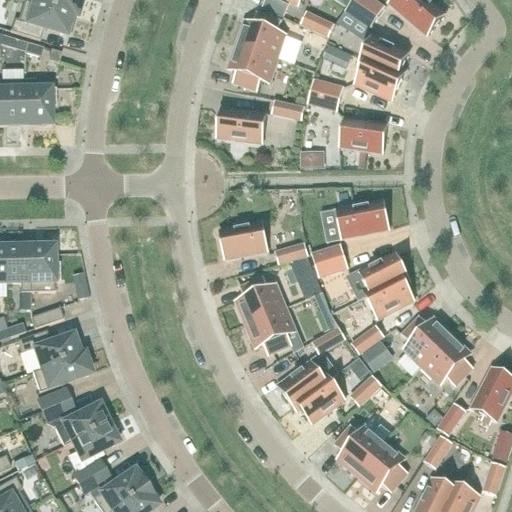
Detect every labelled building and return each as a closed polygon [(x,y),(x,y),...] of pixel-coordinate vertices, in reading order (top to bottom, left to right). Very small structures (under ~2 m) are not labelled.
[(76,20),(76,19),(81,0),(24,0),(24,3),(75,19),(75,20),(76,20)] [(270,0),(266,0),(262,9),(283,19),(288,9),(270,0)] [(283,0),(299,9),(304,0),(283,0)] [(331,0),(348,10),(353,4),(354,2),(350,0),(331,0)] [(378,21),(384,11),(368,0),(355,0),(354,2),(353,4),(378,21)] [(428,40),(446,18),(425,0),(393,0),(388,6),(428,40)] [(70,35),(75,20),(75,19),(24,3),(18,23),(14,22),(10,35),(39,43),(43,32),(65,39),(67,35),(70,35)] [(371,31),(378,21),(353,4),(348,10),(346,14),(371,31)] [(277,36),(281,25),(257,16),(253,28),(245,25),(237,48),(277,62),(285,39),(277,36)] [(301,27),(329,40),(334,29),(307,16),(301,27)] [(3,39),(1,48),(16,53),(19,43),(3,39)] [(403,82),(406,75),(402,73),(410,56),(371,39),(360,62),(403,82)] [(27,46),(24,55),(39,60),(41,60),(43,50),(27,46)] [(269,86),(277,62),(237,48),(229,72),(237,75),(233,86),(257,94),(261,83),(269,86)] [(48,63),(58,66),(61,56),(51,53),(48,63)] [(393,105),(403,82),(360,62),(357,69),(362,71),(354,87),(393,105)] [(0,80),(11,81),(11,70),(0,70),(0,80)] [(26,128),(25,92),(25,83),(1,83),(2,129),(26,128)] [(25,83),(25,92),(26,128),(51,128),(51,111),(56,111),(55,92),(36,92),(35,83),(25,83)] [(340,103),(343,92),(314,84),(311,95),(340,103)] [(337,115),(340,103),(311,95),(308,107),(337,115)] [(302,123),(304,111),(275,105),(272,117),(302,123)] [(364,119),(388,122),(389,113),(365,110),(364,119)] [(263,147),(266,118),(220,112),(216,141),(263,147)] [(383,157),(387,128),(343,122),(339,151),(383,157)] [(321,158),(303,158),(303,172),(322,172),(321,158)] [(341,243),(390,233),(384,205),(336,214),(341,243)] [(224,263),(268,255),(263,226),(219,235),(224,263)] [(279,268),(308,260),(304,248),(275,256),(279,268)] [(315,269),(344,260),(341,249),(312,258),(315,269)] [(19,296),(30,296),(29,250),(5,251),(6,287),(19,286),(19,296)] [(55,295),(55,285),(59,285),(59,266),(55,266),(54,250),(29,250),(30,296),(55,295)] [(365,301),(407,279),(396,256),(358,275),(366,292),(362,294),(365,301)] [(319,281),(348,272),(344,260),(315,269),(319,281)] [(310,301),(323,296),(308,262),(292,269),(307,303),(310,301)] [(84,277),(72,280),(75,292),(86,289),(84,277)] [(406,288),(411,286),(407,279),(365,301),(377,323),(415,304),(406,288)] [(276,289),(268,292),(263,281),(240,291),(244,302),(236,305),(246,328),(286,312),(276,289)] [(330,316),(323,296),(310,301),(325,336),(339,330),(330,316)] [(59,311),(30,321),(34,332),(63,322),(59,311)] [(287,338),(295,335),(286,312),(246,328),(256,351),(264,348),(268,359),(292,349),(287,338)] [(422,371),(452,340),(434,322),(428,329),(419,320),(402,339),(410,347),(404,353),(422,371)] [(9,341),(26,336),(23,326),(6,332),(9,341)] [(352,348),(359,358),(384,340),(376,330),(352,348)] [(0,343),(9,341),(6,332),(0,333),(0,343)] [(319,357),(345,343),(339,332),(313,347),(319,357)] [(41,372),(84,357),(83,356),(82,357),(77,341),(73,342),(72,338),(48,346),(45,335),(16,345),(20,357),(34,352),(41,372)] [(464,363),(470,357),(452,340),(422,371),(440,388),(446,382),(455,390),(473,372),(464,363)] [(388,364),(377,349),(363,360),(373,375),(388,364)] [(9,351),(0,353),(0,367),(13,363),(9,351)] [(84,357),(41,372),(32,375),(39,396),(91,378),(84,357)] [(360,364),(350,371),(360,384),(370,377),(360,364)] [(326,377),(322,380),(311,365),(277,390),(293,410),(330,382),(326,377)] [(496,426),(511,395),(511,381),(492,371),(471,413),(496,426)] [(359,410),(381,389),(373,380),(351,401),(359,410)] [(312,428),(346,403),(330,382),(293,410),(297,416),(301,413),(312,428)] [(41,415),(69,403),(65,392),(37,404),(41,415)] [(72,445),(111,426),(103,410),(100,412),(98,408),(76,419),(74,414),(69,403),(41,415),(46,426),(54,430),(63,449),(72,445)] [(448,439),(465,414),(455,408),(438,432),(448,439)] [(434,414),(427,421),(434,428),(441,421),(434,414)] [(78,488),(104,472),(98,462),(95,458),(118,447),(116,443),(119,441),(111,426),(72,445),(77,456),(69,461),(76,475),(72,478),(78,488)] [(366,430),(360,437),(351,429),(335,449),(344,456),(338,463),(357,479),(385,446),(366,430)] [(426,450),(431,449),(436,440),(435,436),(431,433),(427,434),(421,442),(422,447),(426,450)] [(511,437),(502,434),(493,460),(508,465),(511,451),(511,437)] [(435,472),(452,447),(442,440),(425,466),(435,472)] [(408,476),(398,469),(404,462),(385,446),(357,479),(377,495),(382,488),(391,496),(408,476)] [(18,474),(35,465),(31,457),(13,466),(18,474)] [(0,476),(11,472),(5,460),(0,461),(0,476)] [(495,499),(504,470),(494,467),(485,496),(495,499)] [(104,472),(78,488),(86,501),(91,498),(99,511),(114,511),(149,489),(139,475),(136,477),(133,473),(113,487),(104,472)] [(0,511),(27,511),(29,511),(18,494),(22,492),(15,481),(0,489),(0,511)] [(451,485),(449,489),(432,481),(417,511),(445,511),(457,488),(451,485)] [(43,485),(33,491),(40,503),(50,497),(43,485)] [(474,511),(480,499),(457,488),(445,511),(474,511)] [(114,511),(154,511),(158,510),(155,506),(158,504),(149,489),(114,511)]
